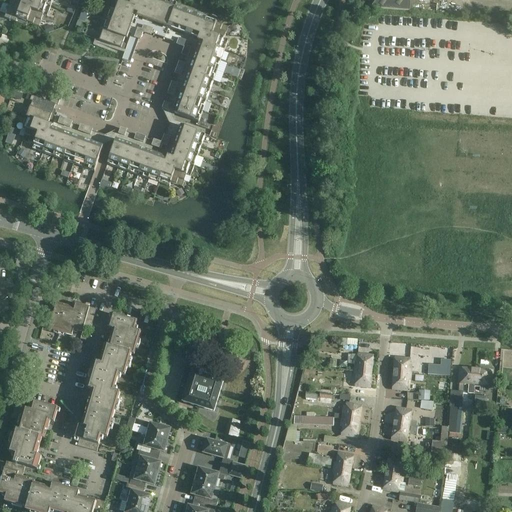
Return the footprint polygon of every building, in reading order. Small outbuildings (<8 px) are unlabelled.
[(28,0),(28,4),(17,0),(11,0),(5,20),(26,27),(27,23),(39,27),(43,16),(47,17),(52,0),(28,0)] [(114,1),(103,30),(99,29),(99,31),(103,32),(99,41),(124,50),(125,47),(123,46),(127,33),(130,34),(132,26),(130,25),(134,14),(145,18),(144,20),(148,22),(163,27),(168,29),(172,31),(173,28),(186,32),(185,36),(192,38),(193,35),(204,39),(200,50),(198,49),(195,57),(197,58),(193,70),(191,69),(188,78),(190,78),(186,91),(183,90),(180,98),(183,98),(181,104),(178,111),(176,110),(174,115),(199,124),(205,104),(228,42),(224,41),(228,29),(217,25),(218,21),(176,5),(171,3),(161,0),(118,0),(118,2),(114,1)] [(371,0),(368,5),(373,9),(409,12),(410,0),(371,0)] [(87,2),(86,2),(82,12),(88,14),(89,14),(93,4),(87,2)] [(9,6),(3,4),(0,12),(6,15),(9,6)] [(44,28),(46,34),(54,31),(52,26),(44,28)] [(8,42),(1,39),(0,39),(0,46),(6,49),(6,48),(9,42),(8,42)] [(119,79),(127,81),(130,71),(123,69),(119,79)] [(16,93),(14,99),(21,101),(23,96),(16,93)] [(98,149),(85,144),(86,142),(78,139),(77,141),(64,137),(65,134),(58,132),(57,135),(46,131),(48,126),(50,121),(52,115),(54,110),(55,106),(55,105),(32,96),(30,101),(32,102),(31,104),(23,128),(26,130),(22,142),(34,146),(32,150),(94,172),(95,172),(102,151),(103,150),(103,148),(101,147),(99,146),(98,149)] [(116,142),(107,165),(169,188),(171,183),(182,188),(186,176),(190,178),(205,136),(181,127),(180,132),(182,133),(178,145),(175,145),(172,152),(175,153),(171,163),(160,159),(161,157),(154,154),(153,157),(140,152),(141,150),(133,147),(132,149),(120,145),(121,142),(116,141),(116,142)] [(21,149),(18,155),(23,158),(27,153),(21,149)] [(182,189),(176,193),(178,198),(184,195),(182,189)] [(91,329),(96,310),(76,304),(75,308),(56,303),(49,330),(72,336),(74,330),(83,332),(84,327),(91,329)] [(134,355),(141,332),(135,330),(137,322),(113,315),(109,328),(113,330),(108,347),(105,346),(100,364),(96,363),(88,389),(92,391),(82,426),(78,424),(74,438),(79,440),(77,447),(97,452),(101,437),(108,438),(120,393),(114,392),(119,375),(125,376),(131,354),(134,355)] [(354,371),(371,372),(373,356),(358,355),(357,365),(354,365),(354,371)] [(393,374),(411,376),(411,370),(409,370),(410,359),(395,358),(393,374)] [(328,368),(336,368),(337,360),(329,360),(328,368)] [(450,361),(442,360),(441,367),(429,366),(428,374),(449,376),(450,361)] [(474,387),(476,370),(459,368),(458,383),(469,384),(468,393),(473,393),(474,387)] [(192,372),(183,403),(214,412),(223,381),(221,381),(222,377),(214,375),(213,378),(202,375),(203,371),(195,369),(194,372),(192,372)] [(476,370),(474,387),(479,388),(480,385),(490,386),(492,371),(476,370)] [(370,388),(371,372),(354,371),(354,376),(356,376),(355,387),(370,388)] [(411,376),(393,374),(392,390),(407,391),(408,381),(410,381),(411,376)] [(418,400),(429,401),(430,391),(419,391),(418,394),(407,394),(407,400),(418,401),(418,400)] [(449,437),(462,439),(462,435),(461,435),(462,424),(463,411),(461,411),(463,392),(450,391),(449,407),(449,437)] [(330,404),(331,399),(332,399),(333,395),(320,394),(319,403),(330,404)] [(433,410),(433,403),(421,401),(420,409),(433,410)] [(102,511),(105,502),(96,500),(95,502),(77,497),(79,493),(52,485),(50,489),(33,484),(34,481),(22,478),(25,467),(37,471),(41,457),(37,456),(42,439),(45,439),(50,421),(54,423),(58,409),(34,402),(31,410),(25,409),(19,431),(16,430),(9,453),(15,455),(13,463),(7,461),(0,484),(0,493),(6,495),(5,502),(27,508),(26,511),(30,511),(50,511),(51,511),(53,511),(102,511)] [(341,419),(359,422),(361,406),(346,404),(345,414),(342,414),(341,419)] [(397,408),(394,424),(418,428),(418,427),(416,426),(417,422),(410,421),(411,411),(397,408)] [(333,418),(328,418),(313,418),(305,418),(298,417),(294,417),(291,417),(285,442),(296,442),(297,425),(332,426),(333,419),(333,418)] [(126,430),(132,432),(135,420),(129,418),(126,430)] [(242,422),(229,419),(225,436),(237,439),(242,422)] [(359,422),(341,419),(341,425),(343,425),(341,436),(356,438),(359,422)] [(147,435),(167,441),(170,430),(169,429),(170,427),(163,425),(163,428),(144,422),(143,427),(149,429),(147,435)] [(410,435),(416,436),(418,428),(394,424),(391,440),(406,443),(408,432),(410,432),(410,435)] [(433,428),(432,438),(431,453),(446,454),(447,428),(433,428)] [(137,451),(139,451),(151,455),(152,449),(164,452),(167,441),(147,435),(144,446),(138,444),(137,451)] [(323,443),(336,445),(337,438),(324,436),(323,443)] [(203,453),(223,459),(227,460),(230,447),(207,440),(203,453)] [(482,447),(471,447),(471,454),(481,455),(482,447)] [(138,469),(158,475),(161,463),(149,460),(151,455),(139,451),(137,457),(141,458),(138,469)] [(333,469),(350,472),(353,456),(338,453),(336,464),(334,463),(333,469)] [(330,469),(332,460),(322,458),(323,457),(309,454),(307,465),(330,469)] [(388,459),(385,474),(403,477),(404,472),(401,472),(403,461),(388,459)] [(231,469),(243,473),(244,467),(232,463),(231,469)] [(130,485),(142,488),(143,483),(155,486),(158,475),(138,469),(134,480),(131,479),(130,485)] [(195,482),(215,487),(218,479),(223,481),(225,476),(199,469),(195,482)] [(243,473),(231,469),(229,475),(241,479),(243,473)] [(348,488),(350,472),(333,469),(332,474),(334,475),(333,485),(348,488)] [(403,477),(385,474),(383,491),(398,493),(398,491),(400,491),(403,477)] [(109,486),(116,488),(118,482),(111,479),(109,486)] [(446,480),(442,500),(454,502),(457,481),(446,480)] [(201,504),(216,508),(217,502),(212,500),(215,487),(195,482),(191,495),(203,498),(201,504)] [(126,502),(148,508),(152,497),(140,493),(142,488),(130,485),(127,484),(126,490),(129,490),(126,502)] [(411,502),(432,503),(432,502),(420,500),(420,497),(400,493),(399,500),(411,502)] [(147,511),(148,508),(126,502),(128,503),(125,511),(147,511)] [(439,511),(440,508),(431,507),(432,503),(411,502),(417,503),(417,504),(415,511),(439,511)] [(451,511),(453,504),(443,502),(440,511),(451,511)] [(349,511),(351,507),(336,503),(333,511),(349,511)]
